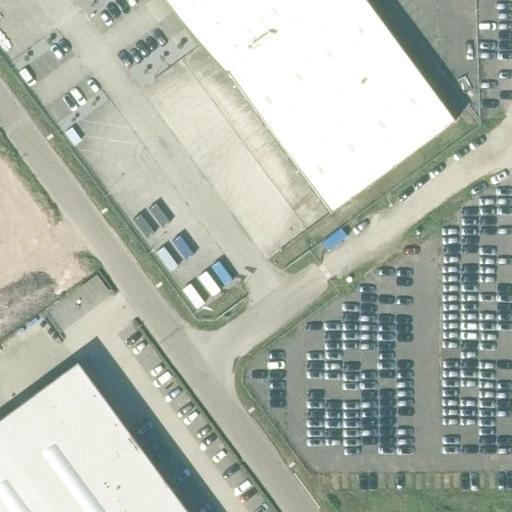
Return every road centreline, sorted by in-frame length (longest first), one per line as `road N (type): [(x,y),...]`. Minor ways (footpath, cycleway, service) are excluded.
road 1 (unclassified): [(298,511),(0,109)]
road 2 (unknown): [(511,137),(197,376)]
road 3 (unknown): [(282,311),(61,0)]
